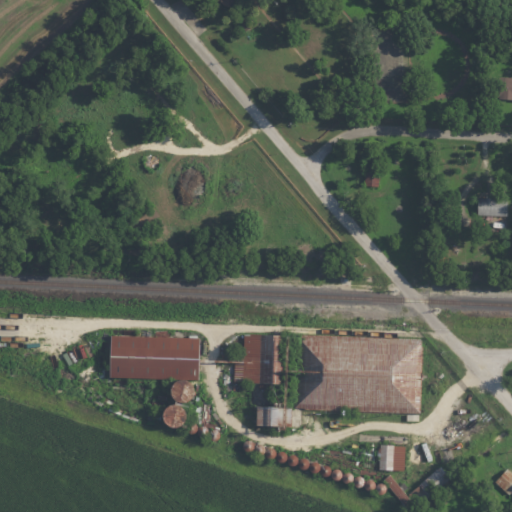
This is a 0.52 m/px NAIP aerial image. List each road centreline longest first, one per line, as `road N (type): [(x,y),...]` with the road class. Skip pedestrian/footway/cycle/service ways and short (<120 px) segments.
road 1 (residential): [(511,400),(159,0)]
road 2 (residential): [(511,136),(367,130),(334,144),(308,171)]
